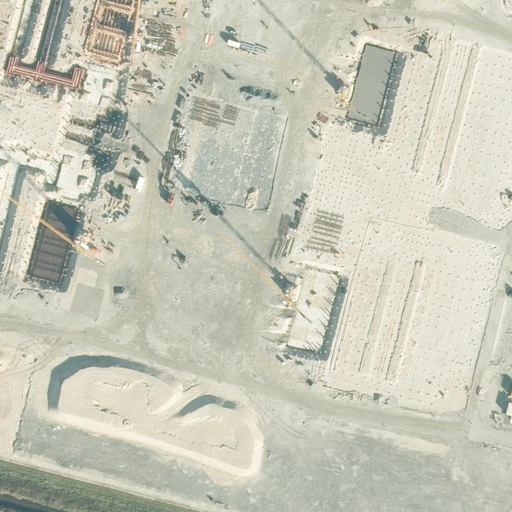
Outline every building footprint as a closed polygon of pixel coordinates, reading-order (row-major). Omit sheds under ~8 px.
[(0,297),(13,300),(41,191),(100,206),(133,74),(74,59),(88,0),(0,0),(0,97),(2,97),(0,104),(0,297)] [(134,0),(103,0),(90,53),(120,61),(134,0)] [(511,53),(412,29),(385,137),(326,122),(293,254),(352,269),(324,378),(440,407),(446,383),(470,389),(505,253),(424,232),(431,205),(511,225),(511,223),(511,53)] [(395,53),(365,45),(347,119),(376,126),(395,53)] [(266,212),(288,118),(188,94),(166,188),(266,212)] [(78,209),(48,202),(30,276),(60,283),(78,209)] [(337,280),(308,272),(289,346),(319,353),(337,280)] [(452,407),(495,417),(497,408),(492,407),(494,402),(455,393),(452,407)] [(385,461),(402,468),(411,446),(394,439),(385,461)]
